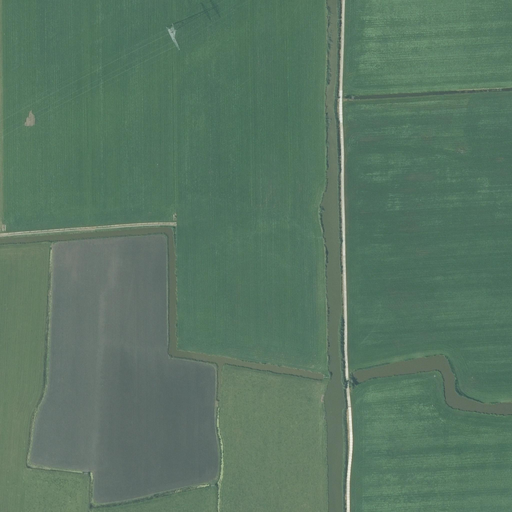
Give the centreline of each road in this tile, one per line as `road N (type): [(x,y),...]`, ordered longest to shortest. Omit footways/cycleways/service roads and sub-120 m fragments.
road 1 (track): [(348,511),(343,0)]
road 2 (track): [(0,235),(176,224)]
